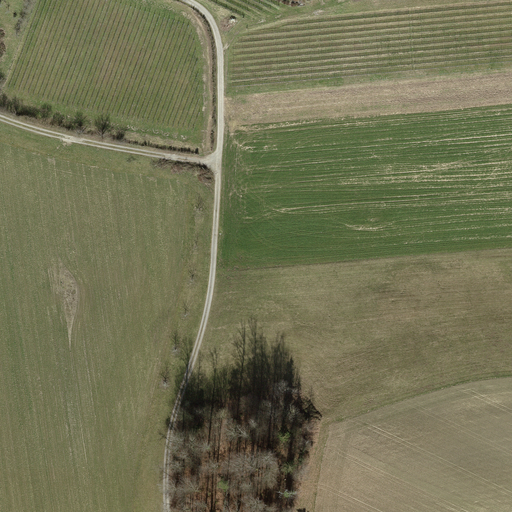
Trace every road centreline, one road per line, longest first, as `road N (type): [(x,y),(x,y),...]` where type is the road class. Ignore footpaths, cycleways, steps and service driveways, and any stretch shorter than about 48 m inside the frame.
road 1 (track): [(183,0),(207,12),(225,63),(216,257),(166,462),(170,511)]
road 2 (track): [(0,116),(58,136),(221,166)]
